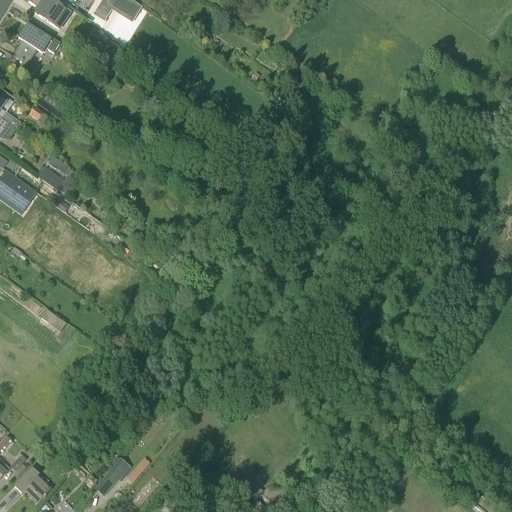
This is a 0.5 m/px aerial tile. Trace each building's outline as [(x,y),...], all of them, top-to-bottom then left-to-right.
[(50,0),(43,0),(34,13),(59,29),(70,13),(50,0)] [(133,21),(141,8),(129,0),(103,0),(102,2),(114,9),(133,21)] [(29,40),(26,44),(23,42),(13,57),(21,62),(19,64),(21,65),(19,67),(33,76),(38,67),(29,62),(35,53),(41,57),(42,54),(44,55),(47,50),(53,55),(60,44),(50,38),(47,35),(43,32),(38,30),(32,26),(30,29),(27,26),(21,35),(29,40)] [(55,83),(47,93),(62,104),(67,97),(63,95),(64,92),(62,89),(55,83)] [(0,119),(8,126),(16,131),(17,130),(21,124),(6,113),(12,104),(7,100),(8,100),(0,94),(0,119)] [(44,94),(36,104),(60,121),(68,111),(44,94)] [(35,108),(29,116),(42,125),(48,117),(35,108)] [(0,137),(8,126),(0,119),(0,137)] [(57,169),(74,182),(78,177),(70,171),(71,169),(53,157),(48,165),(56,171),(57,169)] [(45,169),(38,179),(57,192),(64,182),(45,169)] [(0,198),(2,200),(22,214),(37,194),(6,171),(0,179),(0,198)] [(51,196),(48,201),(60,210),(64,205),(51,196)] [(60,334),(66,325),(47,311),(40,320),(42,320),(60,334)] [(6,448),(12,441),(7,437),(0,444),(0,452),(1,453),(6,447),(6,448)] [(15,472),(26,461),(19,454),(14,459),(16,461),(10,467),(15,472)] [(0,480),(7,473),(6,473),(9,470),(0,460),(0,480)] [(119,482),(130,468),(120,460),(94,490),(104,498),(118,481),(119,482)] [(34,480),(39,475),(32,469),(14,487),(21,493),(23,491),(36,505),(43,498),(44,499),(46,497),(45,496),(47,493),(34,480)] [(239,484),(256,500),(264,492),(246,475),(239,484)] [(121,511),(126,507),(125,507),(128,503),(124,500),(121,503),(116,509),(120,511),(121,511)] [(255,500),(244,511),(260,511),(264,508),(255,500)]
